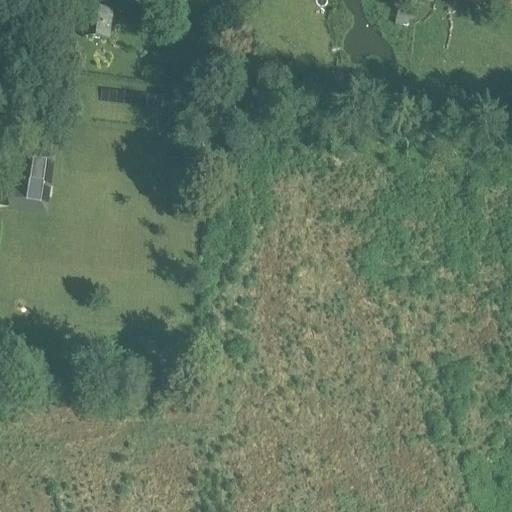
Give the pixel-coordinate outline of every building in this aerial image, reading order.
[(414,31),(419,6),(409,5),(408,7),(400,5),(396,28),(414,31)] [(42,6),(40,30),(46,31),(45,43),(46,43),(47,43),(46,48),(51,56),(66,57),(65,67),(74,68),(74,66),(76,42),(69,42),(56,40),(59,7),(52,7),(42,6)] [(109,13),(88,10),(84,38),(106,41),(109,13)] [(226,31),(224,44),(241,46),(243,34),(226,31)] [(28,157),(25,189),(49,192),(52,159),(28,157)]
